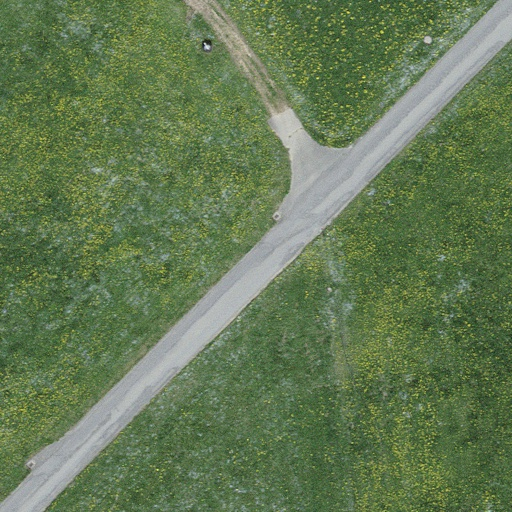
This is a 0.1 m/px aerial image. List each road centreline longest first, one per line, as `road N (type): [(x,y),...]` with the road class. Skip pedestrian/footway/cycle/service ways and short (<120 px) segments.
road 1 (unclassified): [(32,511),(511,1)]
road 2 (track): [(327,191),(222,22),(189,0)]
